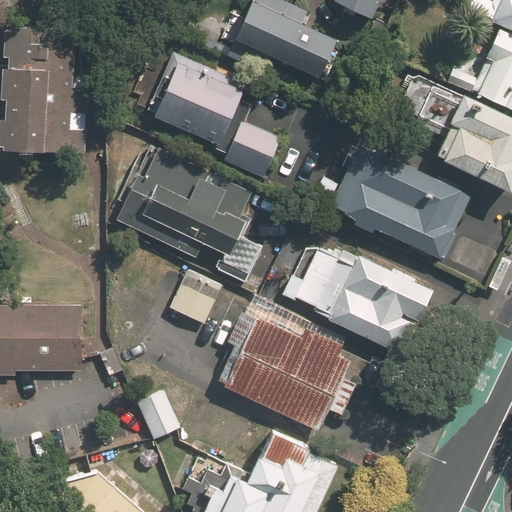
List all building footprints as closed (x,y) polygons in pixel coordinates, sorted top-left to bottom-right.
[(307,6),(294,0),(253,0),(235,40),(323,80),(342,39),(300,20),(307,6)] [(333,0),(333,1),(373,20),(382,0),(333,0)] [(511,0),(486,0),(480,15),(511,30),(511,0)] [(76,29),(8,24),(6,53),(11,54),(11,66),(4,66),(2,96),(6,96),(5,114),(0,114),(0,149),(87,156),(89,129),(73,128),(74,115),(87,116),(89,89),(72,88),(76,29)] [(511,36),(496,29),(468,89),(511,109),(511,36)] [(249,85),(177,54),(150,114),(222,146),(249,85)] [(511,187),(511,118),(413,71),(396,107),(442,129),(430,153),(510,191),(511,187)] [(285,136),(246,118),(226,161),(265,179),(285,136)] [(466,194),(356,141),(325,205),(436,258),(466,194)] [(250,190),(160,148),(146,178),(137,174),(116,220),(196,257),(204,239),(225,248),(217,264),(245,277),(260,245),(238,235),(246,218),(239,215),(250,190)] [(434,299),(314,242),(284,306),(403,363),(434,299)] [(180,282),(169,305),(209,324),(220,301),(180,282)] [(84,371),(85,298),(0,296),(0,374),(15,375),(15,370),(84,371)] [(348,361),(253,316),(219,387),(314,432),(348,361)] [(113,345),(98,351),(109,377),(125,370),(113,345)] [(165,387),(138,398),(155,439),(183,428),(165,387)] [(311,511),(336,462),(270,431),(248,477),(197,452),(173,502),(194,511),(311,511)] [(150,511),(101,470),(38,487),(44,511),(150,511)]
